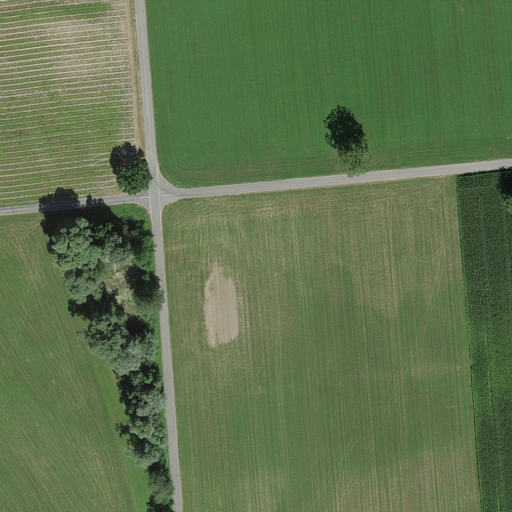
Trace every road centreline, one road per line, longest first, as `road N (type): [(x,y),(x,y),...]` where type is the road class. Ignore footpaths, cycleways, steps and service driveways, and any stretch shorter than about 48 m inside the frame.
road 1 (unclassified): [(153,194),(511,164)]
road 2 (unclassified): [(177,511),(153,194)]
road 3 (unclassified): [(153,194),(139,0)]
road 4 (unclassified): [(0,211),(153,194)]
